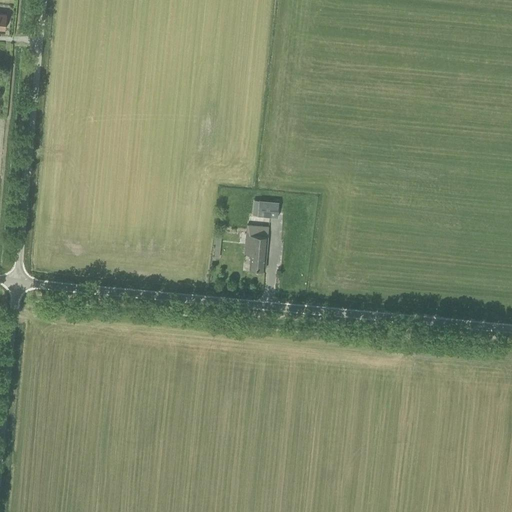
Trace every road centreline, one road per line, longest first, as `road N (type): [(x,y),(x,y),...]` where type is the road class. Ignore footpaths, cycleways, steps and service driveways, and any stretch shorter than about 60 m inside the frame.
road 1 (unclassified): [(511,330),(15,284)]
road 2 (unclassified): [(15,284),(45,0)]
road 3 (unclassified): [(0,448),(15,284)]
